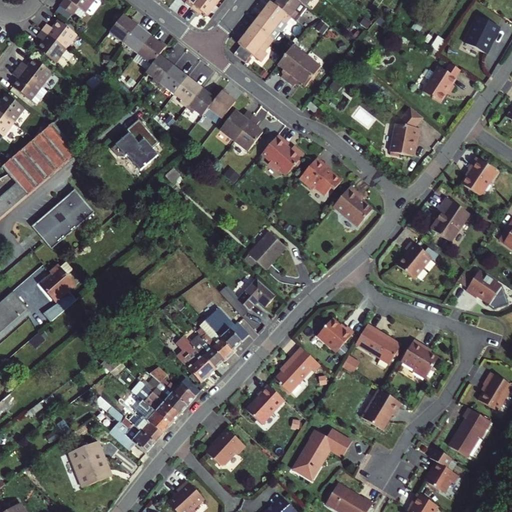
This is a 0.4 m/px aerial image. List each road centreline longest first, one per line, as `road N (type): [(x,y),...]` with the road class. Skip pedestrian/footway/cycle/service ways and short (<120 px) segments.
road 1 (residential): [(349,266),(379,300),(483,336),(377,484)]
road 2 (residential): [(205,50),(334,140),(405,203)]
road 3 (residential): [(349,266),(175,441)]
